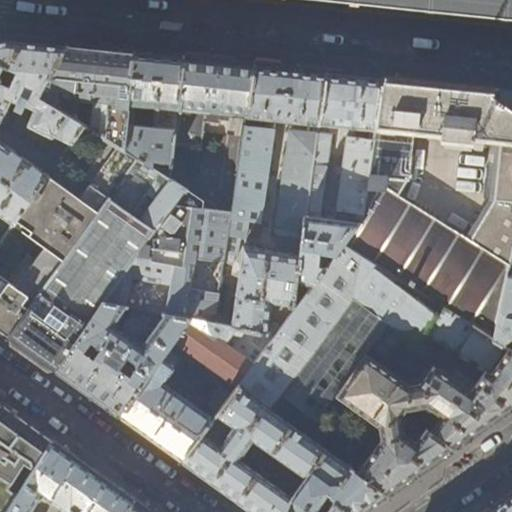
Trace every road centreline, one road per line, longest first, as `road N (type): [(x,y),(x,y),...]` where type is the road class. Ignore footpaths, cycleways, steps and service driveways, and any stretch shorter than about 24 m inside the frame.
road 1 (primary): [(103,0),(511,41)]
road 2 (residential): [(0,367),(204,511)]
